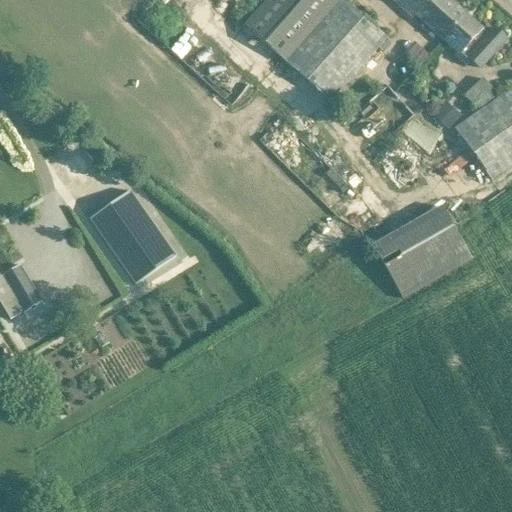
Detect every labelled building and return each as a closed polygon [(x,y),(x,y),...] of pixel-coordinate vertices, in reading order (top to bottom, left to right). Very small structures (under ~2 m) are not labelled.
[(226,0),(245,17),(259,0),(226,0)] [(390,45),(339,0),(265,0),(243,25),(330,102),(370,57),(375,62),(390,45)] [(445,39),(466,15),(449,0),(392,0),(413,18),(416,15),(445,39)] [(466,66),(471,61),(480,69),(506,40),(494,29),(488,35),(482,30),(483,29),(466,15),(445,39),(458,50),(454,55),(466,66)] [(412,57),(426,73),(438,62),(423,46),(412,57)] [(466,95),(481,111),(455,130),(490,181),(511,165),(511,89),(502,97),(483,79),(466,95)] [(386,84),(340,124),(400,192),(417,177),(415,176),(421,172),(417,168),(429,158),(433,163),(445,152),(386,84)] [(462,116),(446,101),(433,115),(449,131),(462,116)] [(129,192),(90,220),(135,286),(175,257),(144,213),(135,199),(129,192)] [(403,300),(472,260),(441,207),(372,248),(403,300)] [(304,228),(304,246),(327,247),(327,229),(304,228)] [(0,302),(10,319),(25,310),(25,311),(41,302),(20,265),(0,277),(0,302)]
